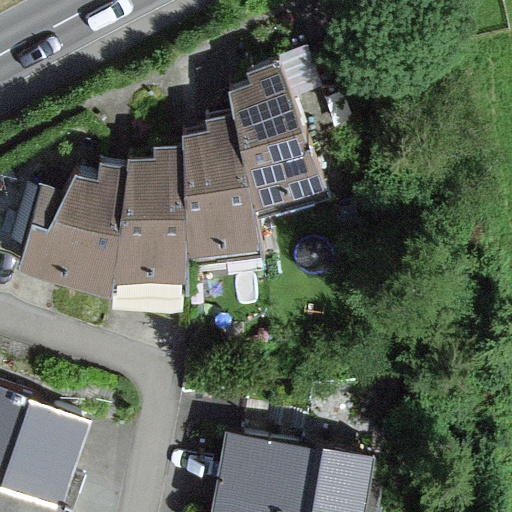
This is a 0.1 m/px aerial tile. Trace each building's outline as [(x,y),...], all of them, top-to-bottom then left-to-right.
[(234,81),(238,105),(254,197),(328,178),(280,52),(253,60),(258,71),(234,81)] [(254,197),(238,105),(213,109),(215,121),(188,125),(190,138),(185,139),(187,251),(259,239),(254,197)] [(131,148),(130,159),(110,275),(188,277),(187,251),(185,139),(160,139),(160,149),(131,148)] [(27,255),(108,283),(110,275),(130,159),(101,153),(98,170),(76,165),(73,181),(42,175),(27,255)] [(66,511),(96,409),(0,381),(0,511),(66,511)] [(364,511),(375,451),(220,423),(204,511),(364,511)]
